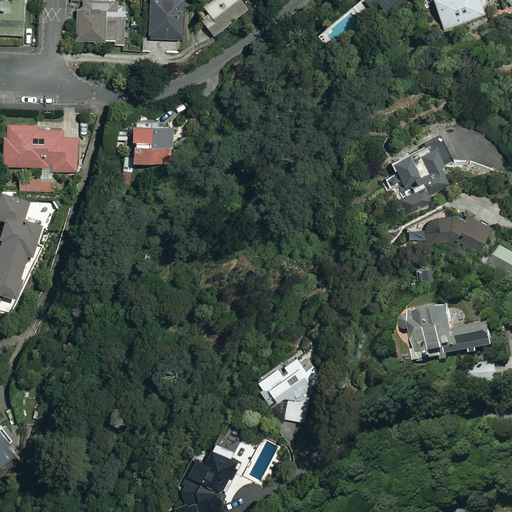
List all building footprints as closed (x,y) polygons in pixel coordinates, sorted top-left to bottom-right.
[(24,0),(0,0),(0,35),(24,35),(24,0)] [(115,41),(116,46),(126,46),(124,0),(81,0),(82,0),(82,10),(76,10),(77,42),(115,41)] [(149,0),(149,36),(152,36),(152,40),(183,40),(184,0),(149,0)] [(201,9),(197,12),(201,18),(200,19),(213,36),(249,9),(242,0),(212,0),(204,7),(208,13),(205,15),(201,9)] [(404,0),(364,0),(379,19),(404,0)] [(487,14),(482,0),(432,0),(443,29),(487,14)] [(48,126),(48,130),(36,129),(36,119),(27,118),(27,122),(7,122),(7,137),(4,137),(3,167),(51,168),(50,171),(77,172),(77,137),(64,136),(63,126),(48,126)] [(172,125),(133,126),(134,163),(172,162),(172,125)] [(394,173),(383,179),(403,216),(464,182),(440,137),(389,165),(394,173)] [(41,180),(41,176),(20,177),(20,190),(51,189),(51,180),(41,180)] [(27,256),(29,256),(30,254),(32,255),(41,224),(24,220),(29,202),(1,194),(0,197),(0,220),(4,222),(0,236),(0,295),(1,294),(18,298),(24,277),(21,276),(27,256)] [(447,212),(444,217),(435,217),(428,222),(426,231),(430,239),(439,243),(446,241),(479,253),(488,227),(447,212)] [(511,252),(504,248),(491,268),(511,280),(511,252)] [(411,350),(413,361),(493,346),(488,320),(455,326),(450,302),(407,309),(408,322),(411,339),(414,349),(411,350)] [(301,399),(313,391),(307,383),(311,380),(292,352),(252,380),(277,416),(296,421),(301,399)] [(499,382),(495,363),(470,368),(474,387),(499,382)] [(244,432),(225,422),(203,462),(194,457),(179,486),(185,502),(173,506),(175,511),(222,511),(219,503),(240,463),(230,458),(244,432)] [(6,438),(0,429),(0,466),(15,455),(6,438)]
